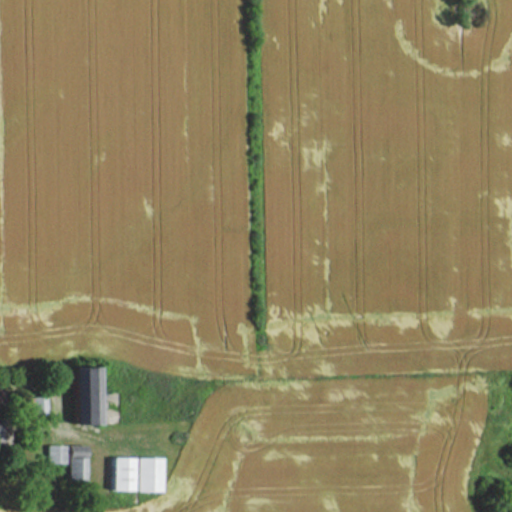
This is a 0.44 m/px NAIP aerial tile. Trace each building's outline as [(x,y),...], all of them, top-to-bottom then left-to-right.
[(97,365),(70,366),(72,423),(98,423),(97,365)] [(44,412),(44,395),(24,396),(25,413),(44,412)] [(44,462),(63,462),(64,444),(45,444),(44,462)] [(84,479),(85,444),(66,444),(66,479),(84,479)] [(109,489),(131,489),(131,456),(110,456),(109,489)] [(132,490),(158,490),(158,456),(133,456),(132,490)]
